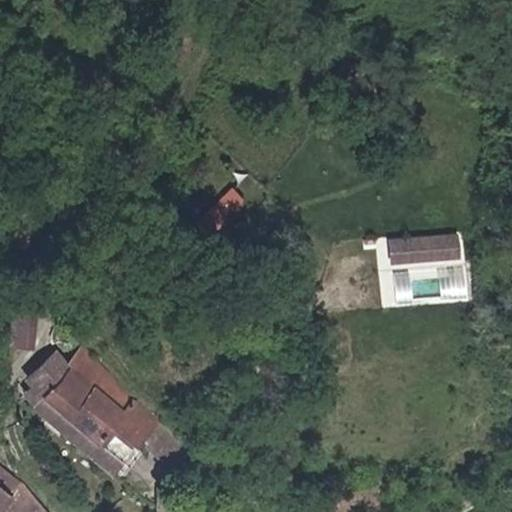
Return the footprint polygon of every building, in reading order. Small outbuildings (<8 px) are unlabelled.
[(229,184),(194,214),(203,224),(238,195),(229,184)] [(422,236),(423,253),(455,250),(454,233),(422,236)] [(393,255),(423,253),(422,236),(392,238),(393,255)] [(453,263),(392,268),(395,299),(455,295),(453,263)] [(4,304),(1,341),(25,343),(29,307),(4,304)] [(63,358),(31,397),(102,460),(110,451),(111,453),(124,438),(131,429),(145,412),(123,395),(95,359),(79,340),(63,358)] [(22,390),(31,397),(63,358),(48,346),(24,375),(30,380),(22,390)] [(145,412),(131,429),(164,457),(178,439),(145,412)] [(124,438),(111,453),(120,460),(133,445),(124,438)] [(46,511),(0,466),(0,511),(46,511)] [(365,511),(385,507),(377,476),(329,488),(334,511),(365,511)] [(151,485),(151,500),(170,500),(170,485),(151,485)]
